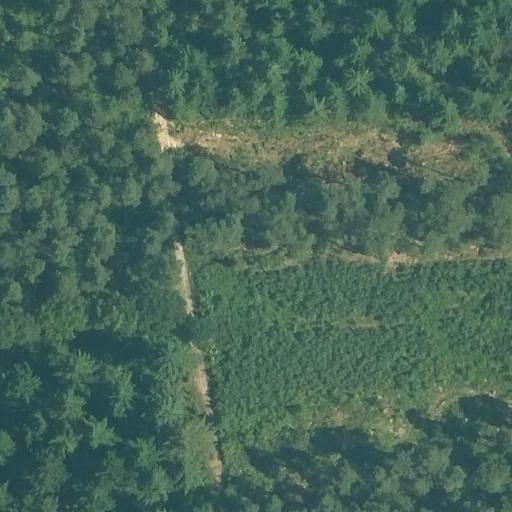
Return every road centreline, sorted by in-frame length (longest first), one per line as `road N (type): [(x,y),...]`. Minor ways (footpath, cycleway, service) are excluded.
road 1 (track): [(196,296),(146,0)]
road 2 (track): [(196,296),(228,511)]
road 3 (track): [(0,320),(196,296)]
